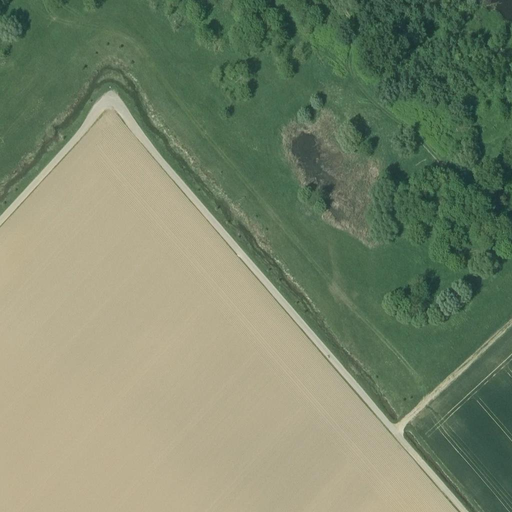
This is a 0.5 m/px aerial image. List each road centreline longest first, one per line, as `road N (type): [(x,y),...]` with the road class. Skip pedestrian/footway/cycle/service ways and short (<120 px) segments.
road 1 (track): [(464,511),(117,103),(99,107),(0,222)]
road 2 (track): [(396,432),(511,319)]
